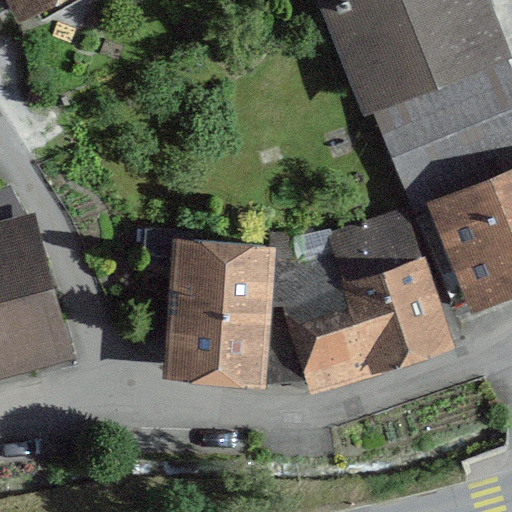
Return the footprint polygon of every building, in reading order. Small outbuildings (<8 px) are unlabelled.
[(0,0),(0,12),(21,0),(0,0)] [(330,0),(369,98),(497,48),(478,0),(330,0)] [(414,213),(511,172),(511,82),(498,47),(497,48),(369,98),(414,213)] [(452,305),(511,279),(511,172),(414,213),(452,305)] [(0,359),(57,344),(15,194),(0,198),(0,359)] [(340,234),(356,278),(293,300),(295,261),(271,259),(265,378),(441,328),(421,268),(405,273),(402,264),(415,260),(399,213),(340,234)] [(186,289),(180,358),(256,363),(265,244),(192,237),(193,229),(145,226),(141,286),(186,289)]
